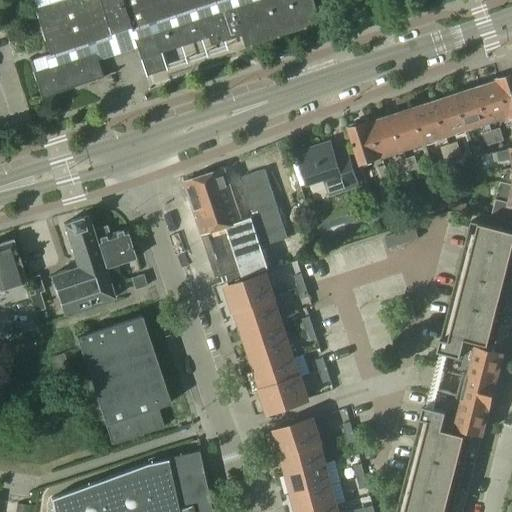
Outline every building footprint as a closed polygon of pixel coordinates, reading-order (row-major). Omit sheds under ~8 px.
[(32,57),(29,58),(41,95),(40,96),(40,98),(116,73),(116,71),(103,75),(98,60),(137,47),(140,56),(208,34),(212,45),(245,35),(248,42),(238,45),(239,47),(322,20),(321,18),(320,18),(313,0),(33,0),(50,53),(32,59),(32,57)] [(510,115),(511,120),(511,74),(499,79),(499,81),(510,115)] [(478,88),(488,122),(510,115),(499,81),(496,82),(496,80),(487,82),(488,84),(478,88)] [(457,94),(457,95),(467,128),(468,128),(488,122),(478,88),(467,91),(467,89),(458,92),(459,94),(457,94)] [(436,101),(435,102),(446,135),(467,128),(457,95),(454,95),(454,93),(446,96),(446,98),(436,101)] [(414,108),(413,109),(424,142),(446,135),(435,102),(424,105),(424,103),(416,106),(416,108),(414,108)] [(403,112),(393,115),(404,149),(424,142),(413,109),(411,109),(410,107),(402,110),(403,112)] [(374,121),(371,122),(382,156),(404,149),(393,115),(382,119),(381,117),(373,119),(374,121)] [(382,156),(371,122),(370,120),(350,127),(359,157),(361,163),(382,156)] [(493,130),(497,143),(505,140),(501,128),(493,130)] [(488,146),(492,144),(497,143),(493,130),(484,133),(488,146)] [(450,144),(454,157),(462,154),(458,142),(450,144)] [(332,143),(298,153),(306,177),(299,180),(301,186),(325,179),(330,195),(354,188),(355,191),(369,187),(361,163),(359,157),(352,159),(352,161),(339,165),(332,143)] [(454,157),(450,144),(441,147),(445,159),(454,157)] [(511,148),(497,153),(499,162),(511,158),(511,148)] [(408,158),(412,170),(420,167),(416,155),(408,158)] [(412,170),(408,158),(399,160),(403,173),(412,170)] [(385,165),(378,167),(382,179),(389,177),(385,165)] [(219,285),(258,272),(270,268),(252,217),(242,220),(224,168),(184,181),(185,184),(182,186),(187,201),(190,199),(219,285)] [(511,185),(501,182),(496,201),(491,216),(511,221),(511,185)] [(57,274),(51,276),(63,314),(116,297),(111,281),(118,278),(114,265),(136,258),(127,228),(110,234),(107,226),(94,230),(89,215),(82,218),(81,216),(71,219),(71,221),(64,224),(78,267),(69,270),(69,269),(56,273),(57,274)] [(261,219),(254,221),(269,267),(308,254),(296,216),(264,227),(261,219)] [(496,384),(503,355),(495,353),(511,286),(511,230),(472,220),(469,232),(477,234),(450,339),(442,337),(439,351),(441,351),(436,368),(468,376),(464,397),(464,398),(431,389),(427,405),(425,405),(421,418),(429,420),(405,511),(454,511),(475,432),(484,434),(492,405),(496,384)] [(411,241),(419,238),(415,227),(408,229),(411,241)] [(408,229),(400,232),(404,243),(411,241),(408,229)] [(400,232),(393,234),(396,246),(404,243),(400,232)] [(389,248),(396,246),(393,234),(385,237),(389,248)] [(0,290),(27,282),(25,274),(24,274),(15,246),(16,246),(13,239),(4,242),(5,243),(0,244),(0,290)] [(298,287),(306,285),(302,273),(294,276),(298,287)] [(29,295),(35,312),(46,308),(40,292),(45,291),(39,274),(29,278),(34,293),(29,295)] [(236,308),(273,296),(266,274),(229,287),(236,308)] [(145,280),(143,275),(131,278),(133,284),(145,280)] [(133,284),(135,290),(147,286),(145,280),(133,284)] [(306,285),(298,287),(302,298),(309,296),(306,285)] [(244,328),(278,316),(272,297),(273,296),(236,308),(236,309),(237,308),(241,320),(244,328)] [(278,316),(244,328),(250,349),(285,337),(282,328),(278,316)] [(314,329),(310,316),(302,319),(306,331),(314,329)] [(303,324),(296,327),(298,333),(305,331),(303,324)] [(306,331),(310,341),(317,339),(314,329),(306,331)] [(285,337),(250,349),(257,369),(292,357),(289,347),(285,337)] [(263,389),(263,390),(300,378),(300,377),(299,377),(292,357),(257,369),(264,389),(263,389)] [(328,369),(324,357),(316,360),(320,372),(328,369)] [(320,372),(324,383),(331,380),(328,369),(320,372)] [(263,390),(270,411),(307,399),(300,378),(263,390)] [(320,441),(312,419),(275,431),(282,453),(283,453),(284,455),(319,443),(318,441),(320,441)] [(346,435),(354,433),(351,422),(343,424),(346,435)] [(349,447),(357,445),(354,433),(346,435),(349,447)] [(319,443),(284,455),(289,473),(324,462),(319,443)] [(210,511),(198,452),(151,462),(53,499),(55,511),(210,511)] [(324,462),(289,473),(294,493),(329,481),(330,484),(341,481),(335,460),(324,463),(324,462)] [(365,475),(362,463),(354,466),(357,477),(365,475)] [(365,475),(357,477),(361,489),(368,487),(365,475)] [(329,481),(294,493),(299,511),(334,501),(329,481)] [(299,511),(337,511),(334,501),(299,511)] [(29,511),(30,505),(17,503),(15,511),(29,511)]
